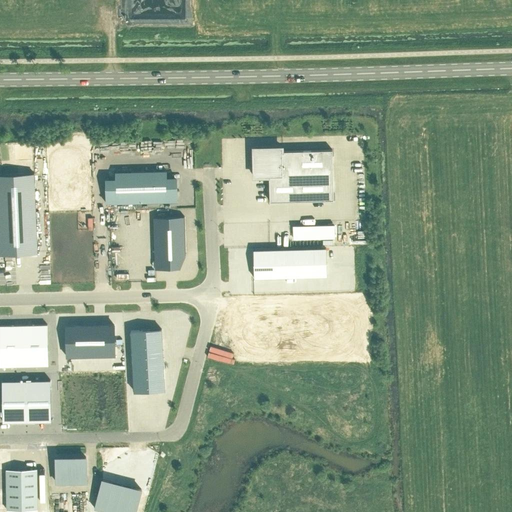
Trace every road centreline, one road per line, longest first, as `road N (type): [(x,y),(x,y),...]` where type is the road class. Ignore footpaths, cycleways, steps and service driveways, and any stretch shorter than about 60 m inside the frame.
road 1 (primary): [(0,79),(511,68)]
road 2 (unclassified): [(0,300),(212,293)]
road 3 (unclassified): [(177,432),(0,440)]
road 4 (unclassified): [(212,293),(177,432)]
road 5 (unclassified): [(209,173),(212,293)]
